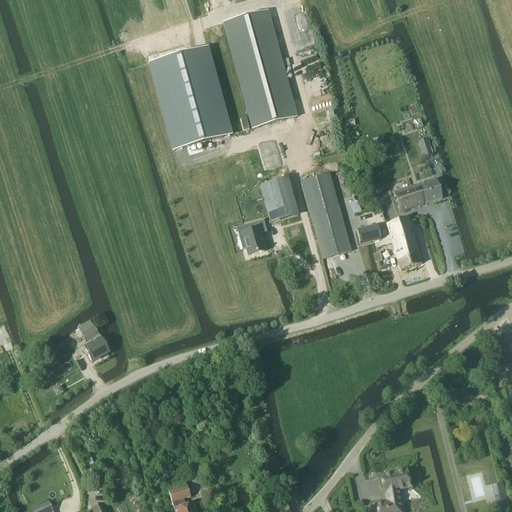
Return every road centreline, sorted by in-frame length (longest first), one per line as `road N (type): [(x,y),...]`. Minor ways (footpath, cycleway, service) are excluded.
road 1 (unclassified): [(0,468),(142,372),(511,261)]
road 2 (tertiary): [(306,511),(391,407),(511,309)]
